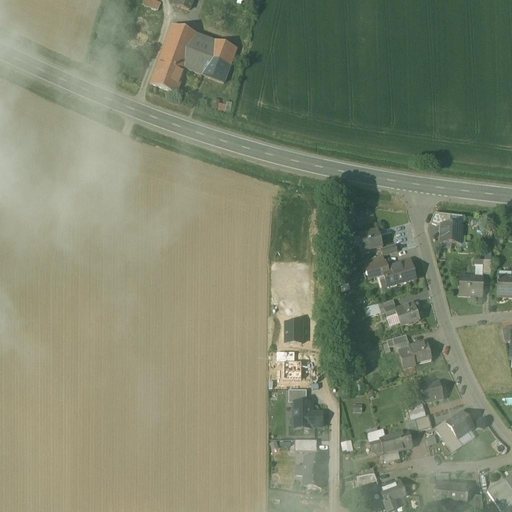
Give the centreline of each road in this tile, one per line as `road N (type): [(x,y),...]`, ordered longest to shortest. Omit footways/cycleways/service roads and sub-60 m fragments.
road 1 (secondary): [(420,185),(221,141),(0,51)]
road 2 (residential): [(317,316),(314,385),(332,404),(333,511)]
road 3 (residential): [(511,442),(460,370),(443,323)]
